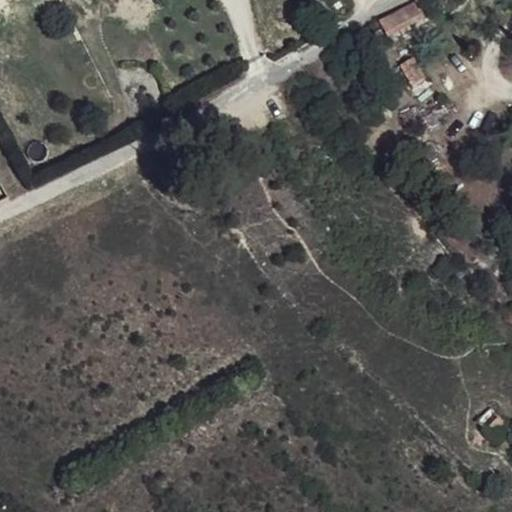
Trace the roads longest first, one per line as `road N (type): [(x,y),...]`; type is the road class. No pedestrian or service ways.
road 1 (unclassified): [(0,207),(307,54),(394,0)]
road 2 (track): [(307,54),(433,240),(511,299)]
